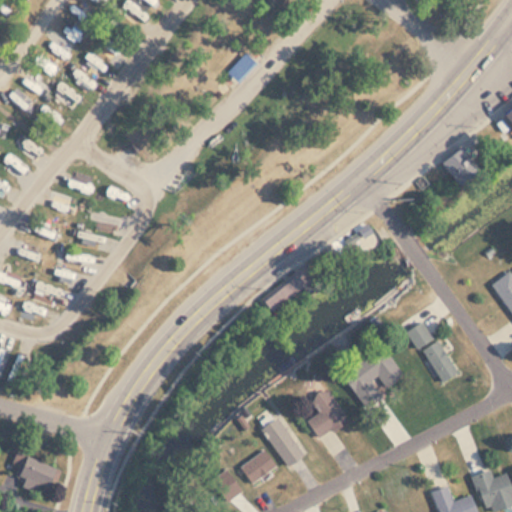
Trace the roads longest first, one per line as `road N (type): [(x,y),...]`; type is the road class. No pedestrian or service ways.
road 1 (primary): [(87,511),(107,439),(196,310),(435,118),(511,23)]
road 2 (residential): [(511,385),(359,185)]
road 3 (residential): [(293,511),(511,391)]
